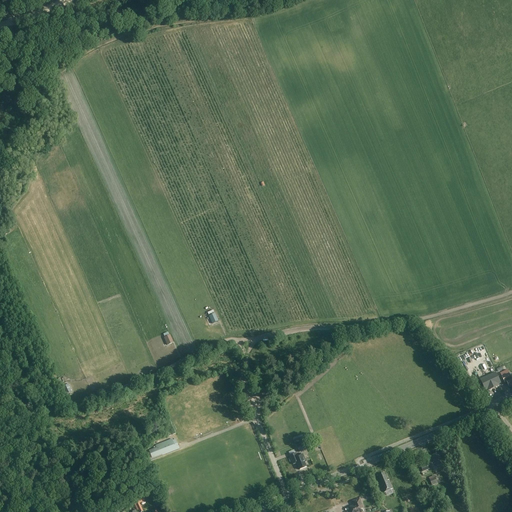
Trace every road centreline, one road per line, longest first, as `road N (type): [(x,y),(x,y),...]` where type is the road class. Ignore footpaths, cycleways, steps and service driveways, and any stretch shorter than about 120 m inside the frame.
road 1 (track): [(511,292),(424,318),(236,340)]
road 2 (tertiary): [(286,495),(511,401)]
road 3 (track): [(236,340),(72,406)]
